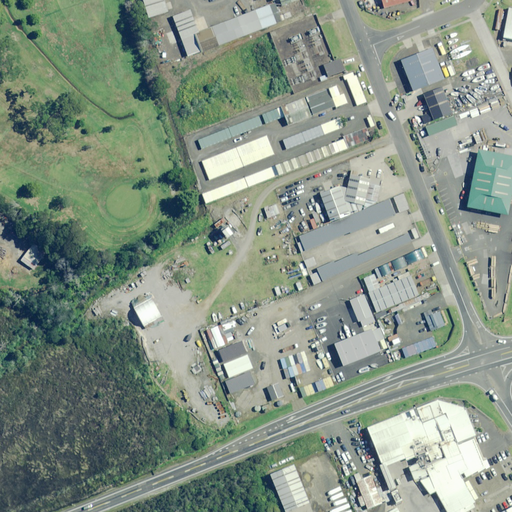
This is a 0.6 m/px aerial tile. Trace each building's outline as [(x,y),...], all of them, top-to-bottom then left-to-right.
[(142,0),(145,7),(149,18),(168,12),(164,1),(163,0),(142,0)] [(511,4),(505,3),(500,33),(511,35),(511,4)] [(189,11),(171,18),(186,57),(278,21),(272,5),(198,34),(189,11)] [(427,42),(396,54),(409,87),(441,74),(427,42)] [(340,59),(323,65),(328,77),(344,71),(340,59)] [(364,98),(357,79),(347,83),(355,102),(364,98)] [(448,110),(437,81),(418,89),(429,117),(448,110)] [(288,95),(296,112),(322,101),(314,84),(288,95)] [(288,95),(263,105),(270,123),(296,112),(288,95)] [(498,107),(496,100),(488,102),(491,110),(498,107)] [(463,118),(464,120),(467,119),(466,117),(469,116),(466,111),(458,114),(461,120),(463,118)] [(456,126),(453,116),(424,127),(428,137),(456,126)] [(261,125),(258,117),(198,141),(201,150),(261,125)] [(351,123),(330,132),(336,145),(357,137),(351,123)] [(323,135),(320,126),(282,141),(285,150),(323,135)] [(478,134),(473,137),(476,145),(481,143),(478,134)] [(459,142),(448,206),(491,214),(502,150),(459,142)] [(189,171),(199,194),(244,176),(234,152),(189,171)] [(244,178),(248,188),(297,168),(294,159),(244,178)] [(358,176),(338,172),(334,200),(354,203),(358,176)] [(248,188),(244,178),(210,192),(214,201),(248,188)] [(324,184),(307,191),(320,220),(337,213),(324,184)] [(408,210),(402,194),(393,198),(399,213),(408,210)] [(375,199),(288,237),(296,253),(382,215),(375,199)] [(301,270),(307,284),(400,240),(393,226),(301,270)] [(46,253),(33,243),(20,261),(34,270),(46,253)] [(400,273),(354,290),(362,311),(407,294),(400,273)] [(359,317),(350,292),(335,298),(344,322),(359,317)] [(278,303),(284,318),(297,313),(297,311),(301,310),(298,300),(293,302),(291,298),(278,303)] [(340,323),(334,307),(303,318),(309,334),(313,333),(316,339),(330,334),(328,327),(340,323)] [(425,308),(410,314),(415,327),(430,321),(425,308)] [(405,322),(401,312),(393,315),(397,325),(405,322)] [(364,327),(350,326),(349,357),(362,357),(364,327)] [(398,338),(396,333),(386,337),(388,342),(398,338)] [(435,347),(432,338),(405,348),(408,357),(435,347)] [(305,391),(328,382),(323,370),(300,379),(305,391)] [(438,394),(351,430),(366,467),(460,428),(447,399),(438,394)] [(432,511),(462,511),(457,500),(492,483),(476,452),(457,462),(448,445),(408,465),(432,511)] [(282,511),(309,499),(292,461),(265,473),(282,511)] [(372,501),(361,473),(344,479),(356,507),(372,501)] [(339,502),(332,484),(317,490),(325,508),(339,502)] [(511,511),(507,503),(488,511),(511,511)]
